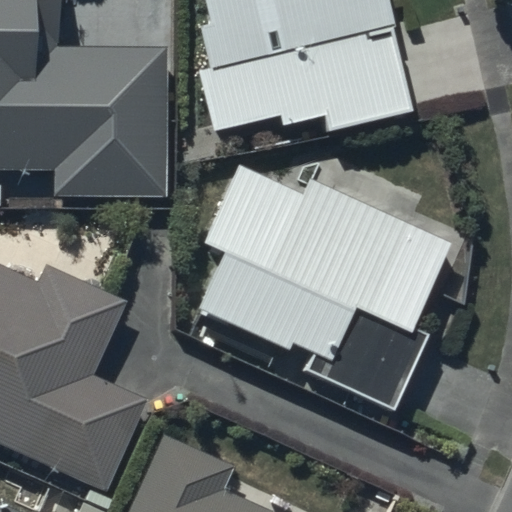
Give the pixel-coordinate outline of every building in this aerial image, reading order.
[(0,0),(0,170),(52,171),(52,196),(159,196),(159,49),(55,49),(54,0),(0,0)] [(199,0),(206,24),(195,27),(205,69),(194,72),(209,135),(275,119),(278,127),(317,118),(322,136),(407,115),(386,28),(389,27),(382,0),(199,0)] [(301,195),(235,166),(199,245),(218,254),(193,309),(284,350),(287,344),(309,354),(301,371),(388,410),(421,337),(408,331),(447,245),(307,182),(301,195)] [(0,443),(101,489),(141,399),(89,376),(122,303),(42,268),(35,283),(0,267),(0,443)] [(230,465),(160,433),(124,511),(267,511),(219,491),(230,465)]
